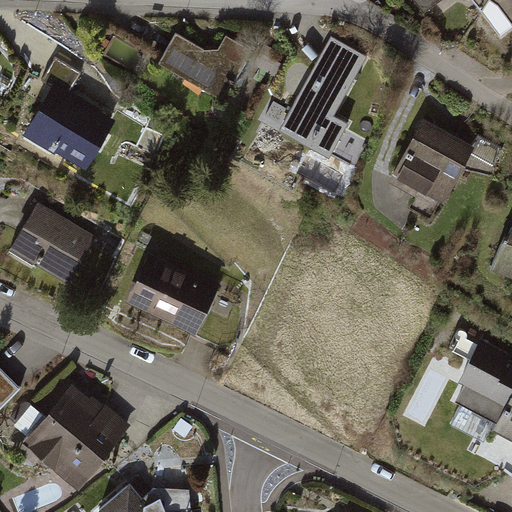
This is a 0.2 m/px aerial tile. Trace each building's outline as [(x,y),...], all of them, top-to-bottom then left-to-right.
[(390,0),(392,1),(393,0),(410,0),(420,15),(445,1),(444,0),(390,0)] [(370,57),(331,35),(280,123),(356,167),(375,134),(338,112),(370,57)] [(176,41),(166,60),(221,97),(250,47),(231,36),(222,48),(207,50),(194,41),(189,50),(176,41)] [(119,124),(61,88),(34,132),(93,167),(119,124)] [(473,146),(421,117),(385,181),(412,196),(406,207),(431,221),(473,146)] [(98,235),(39,202),(14,246),(73,280),(98,235)] [(511,222),(505,238),(501,236),(486,267),(511,279),(511,275),(511,222)] [(242,298),(153,256),(132,299),(203,333),(214,311),(232,319),(242,298)] [(507,355),(479,340),(458,379),(464,382),(455,398),(494,420),(490,427),(511,439),(511,366),(503,362),(507,355)] [(0,410),(20,387),(0,367),(0,410)] [(88,397),(72,384),(45,416),(31,404),(14,425),(28,437),(24,441),(76,485),(129,424),(106,404),(104,406),(90,394),(88,397)] [(147,501),(129,482),(96,508),(99,511),(192,511),(192,507),(167,509),(161,496),(147,501)]
